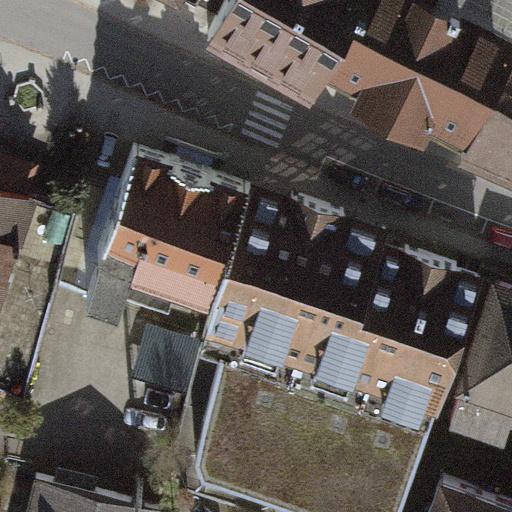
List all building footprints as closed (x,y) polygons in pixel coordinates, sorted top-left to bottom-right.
[(347,0),(230,0),(217,27),(309,74),(347,0)] [(508,37),(420,0),(375,0),(341,83),(467,135),(508,37)] [(511,61),(476,148),(511,162),(511,61)] [(192,167),(136,146),(95,254),(213,296),(259,192),(192,167)] [(0,279),(28,194),(0,185),(0,279)] [(380,239),(259,192),(213,296),(204,317),(340,363),(380,239)] [(480,270),(380,239),(340,363),(436,397),(480,270)] [(511,290),(503,288),(470,395),(511,408),(511,290)] [(405,511),(431,422),(234,364),(199,483),(297,511),(405,511)] [(0,485),(8,460),(0,456),(0,485)] [(511,511),(511,500),(434,472),(419,511),(511,511)] [(157,511),(158,507),(39,479),(30,511),(157,511)]
